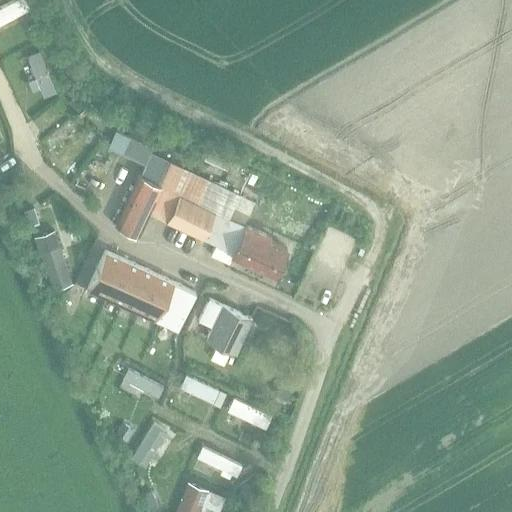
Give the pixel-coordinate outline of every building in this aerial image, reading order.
[(25,0),(11,0),(0,6),(0,22),(29,7),(25,0)] [(43,59),(55,54),(47,34),(35,39),(43,59)] [(38,49),(26,54),(43,95),(55,90),(38,49)] [(69,120),(40,144),(50,155),(78,132),(69,120)] [(271,236),(228,216),(238,194),(148,153),(150,148),(127,137),(120,152),(144,163),(116,223),(139,233),(149,211),(215,243),(209,255),(227,263),(230,255),(274,275),(286,248),(269,240),(271,236)] [(54,229),(33,236),(51,288),(71,281),(54,229)] [(87,287),(177,330),(196,290),(106,247),(87,287)] [(245,331),(250,333),(255,324),(250,321),(251,317),(209,297),(198,319),(212,325),(206,337),(235,351),(245,331)] [(162,386),(128,368),(122,378),(157,396),(162,386)] [(186,373),(180,384),(211,400),(217,388),(186,373)] [(271,413),(233,396),(228,408),(265,425),(271,413)] [(165,428),(153,421),(131,457),(143,464),(165,428)] [(202,444),(197,455),(236,473),(241,462),(202,444)] [(189,479),(174,511),(198,511),(201,506),(205,508),(207,504),(218,508),(224,494),(189,479)]
